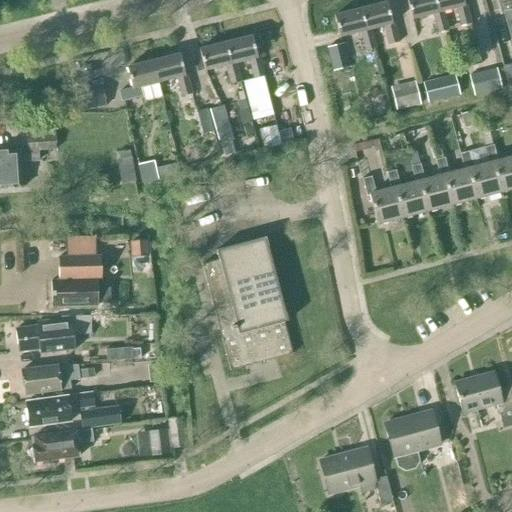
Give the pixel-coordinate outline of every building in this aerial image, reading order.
[(438,13),(434,0),(406,0),(411,20),(433,15),(437,34),(447,31),(442,12),(438,13)] [(434,0),(438,13),(442,12),(456,9),(461,28),(471,25),(466,6),(464,6),(462,0),(434,0)] [(360,10),(366,32),(370,30),(384,27),(389,46),(399,43),(394,24),(392,24),(387,3),(360,10)] [(511,9),(502,12),(511,45),(511,44),(511,9)] [(366,32),(360,10),(334,17),(339,38),(360,33),(366,52),(376,49),(370,30),(366,32)] [(254,80),(263,77),(259,58),(257,58),(252,37),(225,44),(230,65),(235,64),(249,61),(254,80)] [(235,64),(230,65),(225,44),(199,50),(204,72),(226,66),(230,85),(240,83),(235,64)] [(327,48),(333,72),(349,68),(343,44),(327,48)] [(180,55),(153,62),(158,83),(177,79),(182,98),(191,95),(187,76),(185,76),(180,55)] [(158,83),(153,62),(127,68),(132,89),(120,92),(122,102),(142,97),(140,88),(158,83)] [(511,88),(511,65),(502,68),(508,90),(511,88)] [(469,76),(474,97),(501,90),(496,70),(469,76)] [(423,84),(427,104),(459,96),(454,76),(423,84)] [(254,80),(243,82),(253,122),(274,116),(267,91),(263,77),(254,80)] [(390,88),(397,111),(420,104),(414,82),(390,88)] [(80,113),(106,108),(101,85),(76,90),(80,113)] [(247,109),(245,101),(236,103),(239,112),(247,109)] [(220,107),(207,111),(216,142),(229,138),(220,107)] [(196,112),(199,123),(208,121),(205,109),(196,112)] [(478,125),(474,112),(461,115),(465,129),(478,125)] [(0,152),(0,190),(22,189),(20,163),(39,162),(39,151),(57,150),(56,123),(26,125),(27,151),(19,151),(0,152)] [(280,146),(276,127),(258,130),(263,150),(280,146)] [(484,149),(488,164),(491,164),(499,193),(511,190),(511,158),(497,162),(493,146),(484,149)] [(491,164),(488,164),(473,168),(469,153),(460,155),(464,171),(467,170),(475,200),(499,193),(491,164)] [(467,170),(464,171),(448,175),(444,159),(435,161),(439,177),(443,176),(450,206),(475,200),(467,170)] [(158,186),(153,163),(137,166),(142,189),(158,186)] [(411,167),(415,183),(418,183),(426,212),(450,206),(443,176),(439,177),(424,181),(420,165),(411,167)] [(418,183),(415,183),(400,187),(395,171),(387,174),(391,190),(394,189),(402,219),(426,212),(418,183)] [(394,189),(391,190),(375,194),(371,177),(362,180),(366,196),(369,195),(377,225),(402,219),(394,189)] [(219,261),(202,265),(230,371),(292,355),(284,323),(287,322),(265,238),(216,251),(219,261)] [(130,258),(146,257),(145,241),(129,242),(130,258)] [(58,258),(59,281),(51,281),(51,308),(97,306),(97,304),(110,303),(109,289),(96,289),(96,280),(103,280),(102,256),(58,258)] [(41,354),(67,351),(64,332),(71,331),(71,335),(90,335),(90,317),(61,318),(61,320),(39,323),(39,327),(16,330),(19,353),(40,350),(41,354)] [(106,351),(107,362),(131,360),(131,349),(106,351)] [(56,366),(21,371),(24,396),(70,390),(69,380),(79,380),(77,366),(56,366)] [(80,379),(94,377),(93,369),(79,371),(80,379)] [(497,390),(493,374),(454,385),(462,415),(497,406),(503,429),(511,426),(511,392),(510,386),(497,390)] [(91,394),(25,403),(29,428),(71,422),(69,411),(85,409),(93,407),(91,394)] [(79,413),(81,431),(120,426),(117,408),(79,413)] [(393,459),(397,458),(399,468),(405,471),(413,469),(417,463),(414,454),(436,448),(441,468),(457,464),(451,442),(439,446),(430,413),(384,425),(393,459)] [(167,420),(171,449),(186,448),(183,418),(167,420)] [(92,442),(90,430),(33,438),(34,446),(31,446),(34,464),(78,458),(76,444),(92,442)] [(147,433),(150,457),(170,455),(167,430),(147,433)] [(328,495),(358,487),(374,483),(374,482),(366,450),(319,462),(328,495)] [(376,489),(380,506),(392,503),(386,479),(374,482),(374,483),(376,489)]
